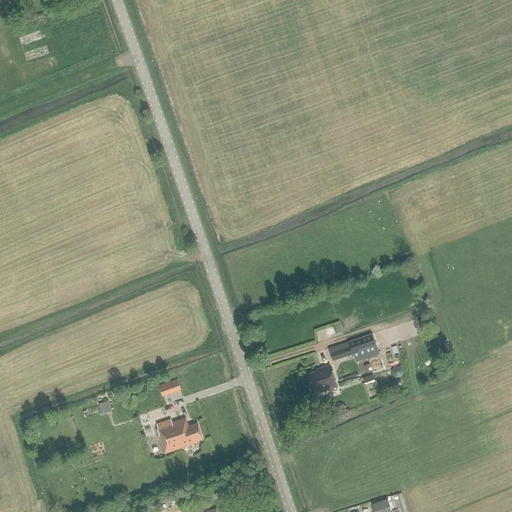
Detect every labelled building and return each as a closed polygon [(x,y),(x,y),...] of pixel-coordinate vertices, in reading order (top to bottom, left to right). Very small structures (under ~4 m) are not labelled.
[(320,340),(345,334),(341,321),(317,327),(320,340)] [(352,355),(350,347),(330,354),(332,362),(352,355)] [(352,355),(354,359),(355,363),(377,355),(374,348),(352,355)] [(371,363),(363,365),(365,375),(374,373),(371,363)] [(308,374),(315,393),(322,390),(322,392),(337,387),(330,365),(322,368),(322,370),(308,374)] [(391,371),(391,372),(391,373),(391,374),(392,375),(392,376),(393,377),(394,377),(395,377),(396,378),(398,378),(399,377),(400,377),(401,376),(401,375),(402,374),(402,373),(403,372),(402,371),(402,370),(402,369),(401,368),(400,367),(399,367),(398,366),(397,366),(396,366),(394,367),(393,367),(392,368),(392,369),(391,370),(391,371)] [(109,402),(99,405),(102,414),(111,411),(109,402)] [(197,441),(202,439),(197,424),(189,427),(186,418),(172,423),(171,419),(157,424),(160,436),(159,436),(165,454),(197,443),(197,441)] [(408,511),(403,492),(388,496),(392,511),(408,511)] [(391,511),(388,499),(371,503),(373,511),(391,511)]
